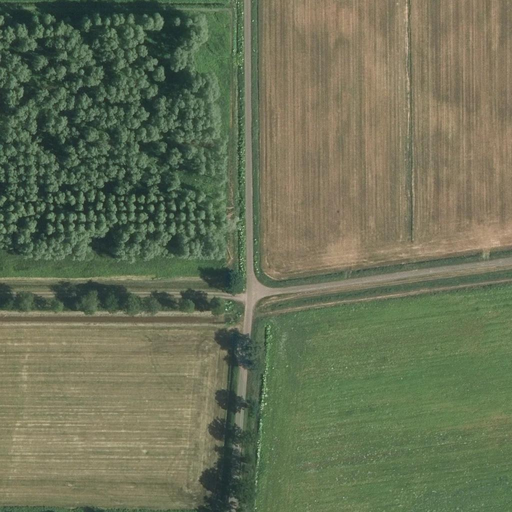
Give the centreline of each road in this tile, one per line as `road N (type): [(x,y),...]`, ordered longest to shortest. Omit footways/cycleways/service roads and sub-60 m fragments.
road 1 (unclassified): [(247,294),(246,0)]
road 2 (unclassified): [(247,294),(511,260)]
road 3 (track): [(247,294),(0,294)]
road 4 (unclassified): [(230,511),(247,294)]
